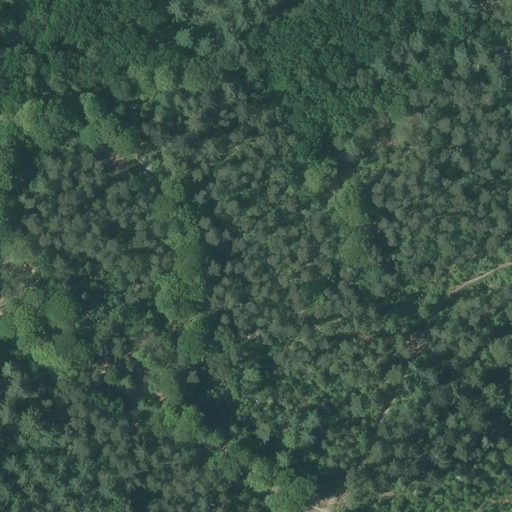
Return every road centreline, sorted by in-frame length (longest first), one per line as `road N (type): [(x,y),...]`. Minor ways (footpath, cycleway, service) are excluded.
road 1 (track): [(301,105),(306,147),(350,222),(340,285),(302,317),(214,345),(173,319),(169,340),(153,352),(112,511)]
road 2 (track): [(0,114),(30,109),(76,123),(247,64),(275,75),(301,105),(339,100),(408,84),(468,16),(500,0)]
road 3 (track): [(0,310),(314,511)]
road 4 (track): [(511,265),(457,285),(415,345),(314,330),(302,317)]
